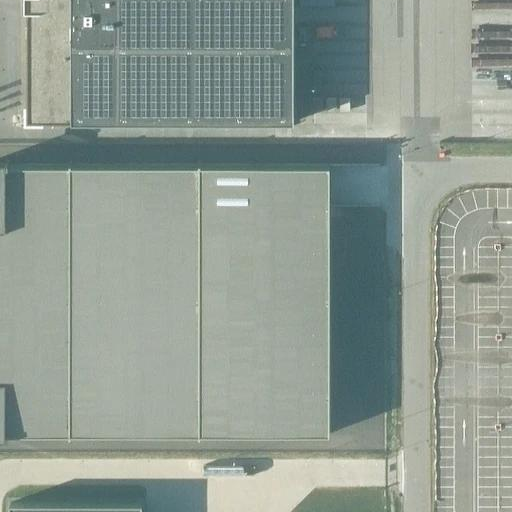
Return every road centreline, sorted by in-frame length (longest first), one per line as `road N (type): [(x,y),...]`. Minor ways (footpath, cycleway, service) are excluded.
road 1 (unclassified): [(419,511),(420,177),(511,177)]
road 2 (unknown): [(420,177),(416,0)]
